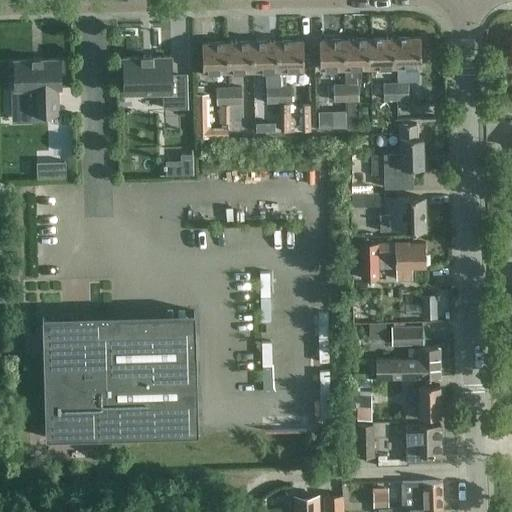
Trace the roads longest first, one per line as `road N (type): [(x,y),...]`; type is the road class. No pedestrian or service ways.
road 1 (tertiary): [(474,511),(464,0)]
road 2 (unclassified): [(0,5),(154,0)]
